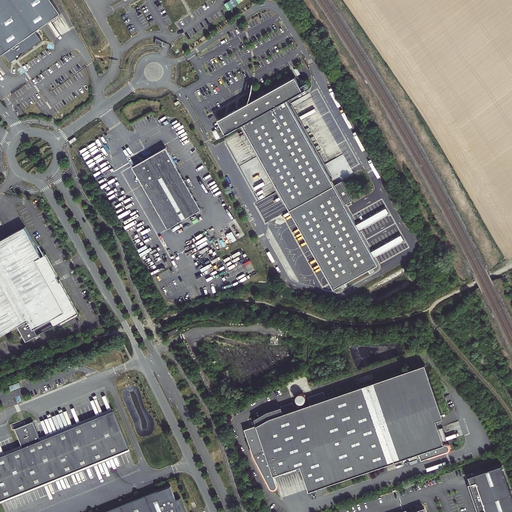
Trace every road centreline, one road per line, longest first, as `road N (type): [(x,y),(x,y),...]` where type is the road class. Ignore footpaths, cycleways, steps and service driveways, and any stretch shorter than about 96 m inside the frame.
road 1 (residential): [(230,511),(56,165)]
road 2 (residential): [(30,179),(45,186),(110,296),(213,511)]
road 3 (track): [(511,265),(389,320),(335,321),(238,302),(149,324)]
road 4 (track): [(149,324),(0,377)]
